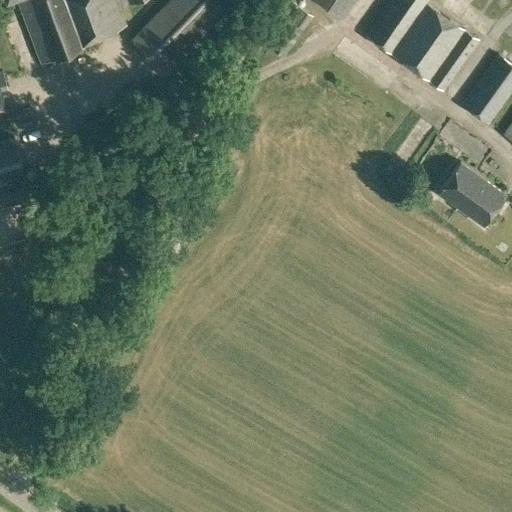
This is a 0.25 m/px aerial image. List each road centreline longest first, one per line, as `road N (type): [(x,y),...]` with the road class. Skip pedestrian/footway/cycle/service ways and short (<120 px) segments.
road 1 (track): [(15,495),(282,0)]
road 2 (unknown): [(72,390),(74,199),(43,82)]
